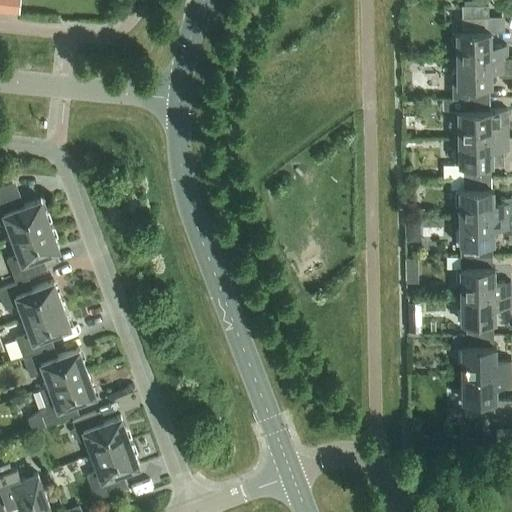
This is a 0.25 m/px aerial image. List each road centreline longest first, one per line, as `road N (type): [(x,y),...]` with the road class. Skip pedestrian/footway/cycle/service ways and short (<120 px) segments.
road 1 (residential): [(189,511),(64,172),(51,156),(0,145)]
road 2 (tertiary): [(292,480),(186,199),(177,97)]
road 3 (unclassified): [(177,97),(0,81)]
road 4 (residential): [(292,480),(346,459),(368,463),(391,490),(393,511)]
